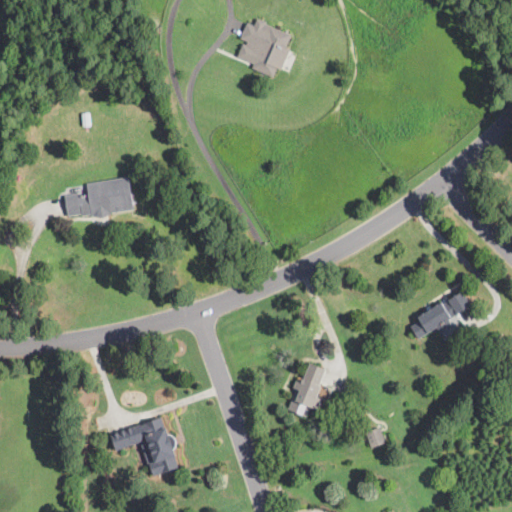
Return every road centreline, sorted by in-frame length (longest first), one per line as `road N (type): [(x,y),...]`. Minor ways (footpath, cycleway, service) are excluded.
road 1 (residential): [(0,345),(122,330),(250,292),(371,230),(443,178)]
road 2 (residential): [(199,308),(266,511)]
